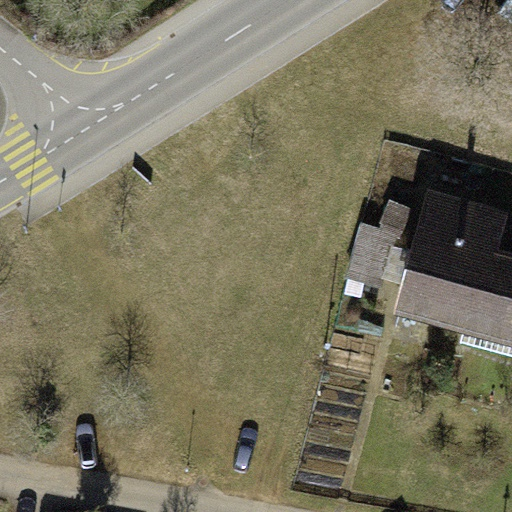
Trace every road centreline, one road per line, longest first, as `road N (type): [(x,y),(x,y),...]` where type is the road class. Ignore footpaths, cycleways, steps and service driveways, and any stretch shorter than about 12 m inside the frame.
road 1 (tertiary): [(289,0),(90,126)]
road 2 (residential): [(204,511),(0,475)]
road 3 (residential): [(0,46),(90,126)]
